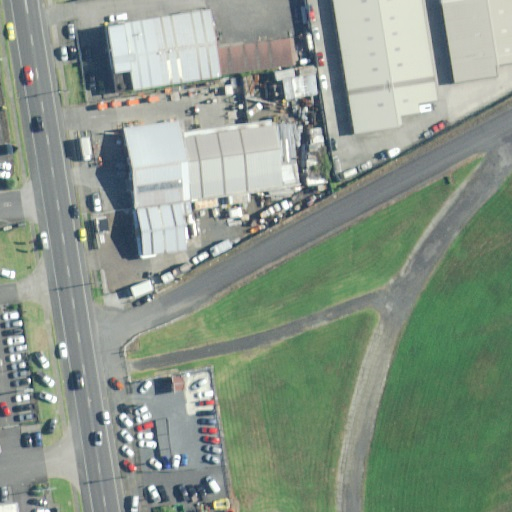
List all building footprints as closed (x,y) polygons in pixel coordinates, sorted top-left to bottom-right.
[(325,0),(344,128),(392,122),(391,115),(410,112),(409,102),(425,100),(410,0),(325,0)] [(511,0),(426,0),(441,94),(487,88),(484,74),(510,70),(510,61),(511,60),(511,0)] [(199,8),(96,23),(105,89),(287,62),(283,35),(205,47),(199,8)] [(312,65),(269,72),(274,101),(317,94),(312,65)] [(260,102),(112,124),(124,205),(131,252),(178,246),(171,199),(272,185),(260,102)] [(189,205),(193,226),(216,222),(212,201),(189,205)] [(209,368),(178,373),(185,415),(216,410),(209,368)] [(225,511),(224,501),(195,506),(196,511),(225,511)]
